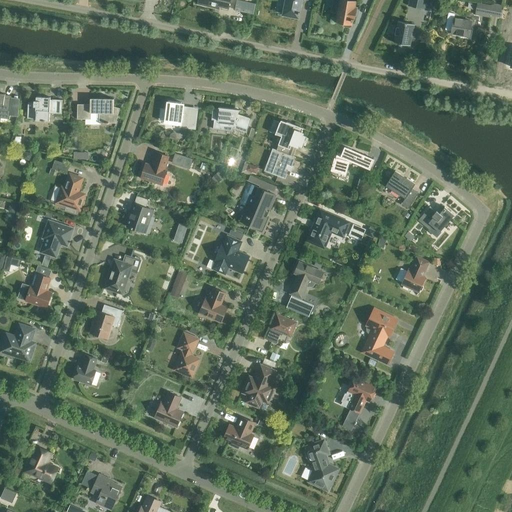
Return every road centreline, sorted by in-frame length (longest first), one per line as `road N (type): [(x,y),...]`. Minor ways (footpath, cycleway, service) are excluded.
road 1 (residential): [(334,116),(436,172),(481,216),(342,511)]
road 2 (residential): [(511,94),(30,0)]
road 3 (residential): [(182,471),(334,116)]
road 4 (residential): [(39,407),(146,80)]
road 5 (unclassified): [(425,511),(511,320)]
road 6 (residential): [(146,80),(269,96),(334,116)]
road 7 (residential): [(182,471),(39,407)]
road 8 (residential): [(0,73),(146,80)]
